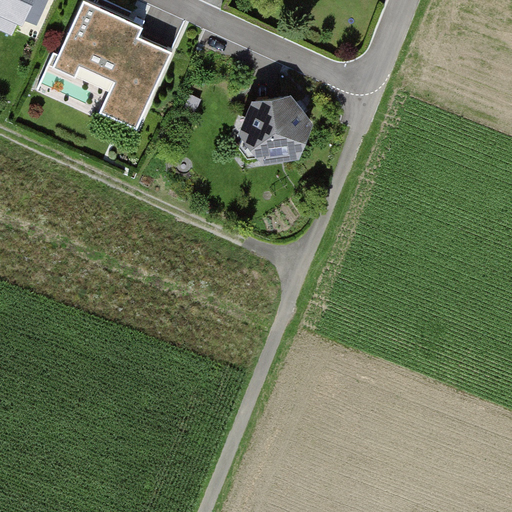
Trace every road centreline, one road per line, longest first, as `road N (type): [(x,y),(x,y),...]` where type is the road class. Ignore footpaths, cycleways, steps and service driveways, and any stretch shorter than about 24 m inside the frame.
road 1 (track): [(212,511),(371,97),(370,77)]
road 2 (residential): [(0,129),(304,272)]
road 3 (residential): [(370,77),(334,74),(171,0)]
